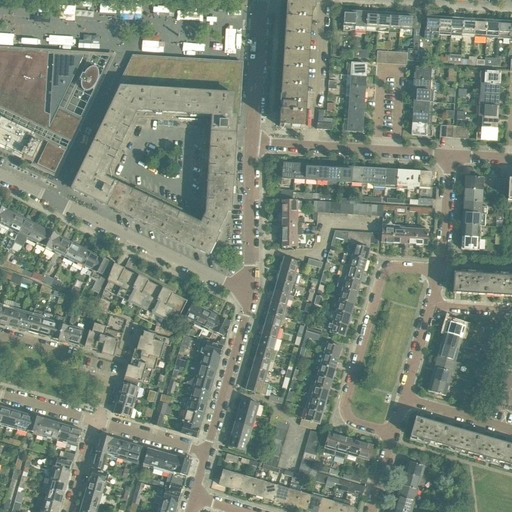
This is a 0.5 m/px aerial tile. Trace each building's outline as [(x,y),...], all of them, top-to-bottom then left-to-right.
[(280,111),(280,112),(280,113),(280,114),(281,114),(280,124),(280,125),(279,125),(279,127),(283,127),(284,125),(292,125),(291,128),(292,128),(292,127),(293,127),(293,128),(295,128),(295,127),(296,127),(296,128),(297,128),(297,127),(298,127),(298,128),(299,128),(300,128),(304,129),(305,113),(302,113),(308,10),(314,11),(315,11),(315,2),(314,2),(314,3),(309,2),(287,1),(287,2),(285,32),(282,78),(280,103),(280,105),(282,105),(281,111),(280,111)] [(350,28),(354,29),(355,12),(344,11),(344,17),(343,17),(343,21),(344,21),(343,25),(343,31),(350,32),(350,28)] [(354,29),(366,29),(367,12),(363,12),(363,13),(355,12),(354,29)] [(366,29),(377,30),(378,14),(371,13),(371,12),(367,12),(366,29)] [(377,30),(389,31),(390,13),(386,13),(386,14),(378,14),(377,30)] [(389,31),(399,32),(400,15),(393,14),(393,13),(390,13),(389,31)] [(400,15),(399,32),(404,32),(404,35),(411,36),(412,29),(411,29),(411,25),(412,25),(413,22),(411,21),(412,16),(400,15)] [(432,35),(438,35),(440,18),(427,17),(426,33),(425,33),(424,39),(432,40),(432,35)] [(438,35),(450,36),(451,19),(440,18),(438,35)] [(450,36),(462,36),(463,20),(451,19),(450,36)] [(462,36),(474,37),(475,20),(463,20),(462,36)] [(474,37),(486,38),(487,21),(475,20),(474,37)] [(486,38),(498,39),(499,22),(487,21),(486,38)] [(498,39),(510,39),(511,23),(499,22),(498,39)] [(406,61),(418,62),(419,50),(407,49),(407,53),(406,61)] [(80,121),(57,110),(81,61),(77,56),(53,54),(50,115),(44,113),(48,54),(30,53),(0,50),(0,105),(71,139),(80,121)] [(353,58),(361,58),(361,50),(354,50),(353,58)] [(361,50),(361,58),(368,59),(369,51),(361,50)] [(448,55),(448,56),(448,64),(452,64),(460,65),(461,56),(448,55)] [(444,64),(448,64),(448,56),(445,56),(445,58),(437,57),(436,63),(444,64)] [(476,66),(484,66),(484,60),(476,60),(476,58),(472,58),(472,65),(476,66)] [(484,66),(496,67),(496,59),(484,58),(484,60),(484,66)] [(236,117),(239,66),(134,59),(109,112),(72,189),(80,193),(208,255),(218,235),(216,234),(227,212),(230,212),(234,151),(236,117)] [(349,70),(349,76),(365,77),(366,65),(360,64),(357,63),(357,64),(352,64),(346,63),(346,70),(349,70)] [(82,73),(81,76),(96,84),(97,82),(97,81),(98,79),(98,78),(98,77),(99,75),(99,74),(99,73),(98,72),(98,71),(98,70),(97,69),(96,68),(95,67),(94,67),(93,67),(92,67),(91,67),(90,68),(89,68),(88,69),(87,70),(86,71),(85,73),(84,74),(82,73)] [(416,68),(415,79),(432,80),(432,76),(436,76),(436,69),(430,69),(425,69),(425,68),(422,67),(422,68),(416,68)] [(483,79),(482,83),(499,84),(500,73),(494,73),(494,72),(490,72),(486,72),(486,71),(480,71),(479,79),(483,79)] [(96,84),(81,76),(79,80),(81,80),(81,82),(81,83),(81,84),(81,86),(81,87),(81,88),(81,89),(82,90),(83,91),(84,91),(85,92),(86,92),(87,92),(88,91),(89,91),(90,90),(91,90),(92,89),(93,88),(94,87),(95,86),(96,84)] [(349,76),(348,87),(366,88),(366,84),(365,84),(365,77),(349,76)] [(413,90),(433,91),(436,92),(439,89),(439,84),(437,80),(432,80),(415,79),(415,87),(413,87),(413,90)] [(480,84),(480,94),(499,95),(500,92),(499,92),(499,84),(482,83),(482,84),(480,84)] [(348,87),(347,98),(364,99),(364,91),(365,91),(366,88),(348,87)] [(413,90),(412,94),(414,94),(414,102),(431,103),(432,103),(433,91),(413,90)] [(480,94),(479,106),(498,107),(498,99),(499,100),(499,95),(480,94)] [(347,98),(346,109),(364,110),(364,106),(363,106),(364,99),(347,98)] [(412,109),(412,113),(430,114),(431,103),(414,102),(413,109),(412,109)] [(0,120),(65,152),(71,139),(0,105),(0,120)] [(479,106),(478,117),(480,117),(498,118),(498,114),(497,114),(497,112),(498,107),(479,106)] [(346,109),(346,120),(363,121),(363,114),(364,113),(364,110),(346,109)] [(413,116),(413,124),(429,125),(430,114),(412,113),(412,116),(413,116)] [(480,117),(480,128),(496,129),(497,122),(498,122),(498,118),(480,117)] [(0,147),(13,154),(20,157),(20,158),(21,158),(22,157),(23,158),(37,165),(54,174),(65,152),(0,120),(0,147)] [(363,121),(346,120),(346,125),(342,125),(342,132),(348,132),(352,132),(352,133),(356,133),(356,132),(362,133),(363,121)] [(429,125),(413,124),(412,136),(418,136),(418,137),(421,138),(422,136),(426,136),(426,137),(432,137),(432,130),(429,130),(429,125)] [(496,129),(480,128),(479,133),(476,133),(476,140),(482,140),(486,140),(486,141),(490,141),(490,140),(496,141),(496,129)] [(289,179),(294,180),(294,164),(283,164),(283,171),(282,171),(282,173),(282,185),(289,185),(289,179)] [(294,180),(306,180),(306,165),(294,164),(294,180)] [(306,180),(317,181),(318,166),(306,165),(306,180)] [(317,181),(328,182),(329,167),(318,166),(317,181)] [(327,185),(339,186),(340,167),(329,167),(328,182),(327,185)] [(345,183),(351,183),(351,168),(340,167),(339,186),(345,186),(345,183)] [(351,183),(362,184),(363,169),(351,168),(351,183)] [(366,184),(373,185),(374,169),(363,169),(362,184),(362,186),(366,187),(366,184)] [(373,187),(384,188),(386,170),(374,169),(373,185),(373,187)] [(384,188),(396,189),(397,171),(386,170),(384,188)] [(396,189),(407,190),(408,171),(397,171),(396,189)] [(408,171),(407,190),(413,190),(413,187),(419,187),(420,172),(408,171)] [(431,173),(420,172),(419,187),(430,188),(431,173)] [(465,177),(465,189),(483,190),(483,178),(465,177)] [(496,179),(496,191),(498,191),(504,192),(504,191),(505,180),(496,179)] [(465,189),(464,202),(482,203),(483,190),(465,189)] [(282,201),(282,212),(297,212),(297,201),(282,201)] [(463,214),(485,215),(487,215),(487,207),(482,207),(482,203),(464,202),(463,214)] [(395,207),(395,211),(394,214),(406,215),(406,207),(395,207)] [(0,233),(5,236),(15,215),(14,215),(14,214),(10,212),(9,212),(6,211),(0,222),(0,233)] [(282,212),(282,224),(301,224),(304,224),(304,219),(297,219),(297,212),(282,212)] [(485,215),(463,214),(462,225),(480,226),(484,226),(485,226),(485,216),(485,215)] [(12,246),(17,236),(24,220),(21,218),(21,217),(17,215),(16,216),(15,215),(5,236),(11,239),(6,249),(9,251),(12,246)] [(17,236),(14,242),(23,247),(26,240),(34,224),(33,225),(33,223),(29,221),(28,222),(24,220),(17,236)] [(29,242),(35,245),(43,230),(40,228),(39,227),(36,225),(34,225),(34,224),(26,240),(29,242)] [(282,224),(282,236),(297,236),(301,236),(301,224),(282,224)] [(381,243),(393,244),(394,225),(382,225),(381,243)] [(393,244),(404,244),(405,226),(394,225),(393,244)] [(462,225),(462,237),(480,238),(480,226),(462,225)] [(404,244),(415,245),(416,230),(416,227),(405,226),(404,244)] [(35,245),(45,249),(53,234),(52,234),(51,233),(47,231),(46,231),(43,230),(35,245)] [(416,230),(415,245),(427,246),(428,231),(416,230)] [(337,240),(347,242),(348,232),(335,231),(333,238),(337,240)] [(45,249),(54,254),(61,239),(58,237),(58,236),(54,234),(53,235),(53,234),(45,249)] [(297,236),(282,236),(282,247),(295,247),(295,250),(312,250),(315,244),(316,235),(311,235),(301,235),(301,236),(297,236)] [(480,238),(462,237),(461,250),(479,251),(480,238)] [(58,256),(63,259),(71,244),(61,239),(54,254),(50,261),(54,263),(58,256)] [(63,259),(82,268),(90,252),(89,253),(88,251),(84,249),(83,250),(71,244),(63,259)] [(354,250),(352,256),(367,260),(370,249),(369,249),(364,247),(359,246),(353,244),(351,244),(350,248),(354,250)] [(86,275),(89,277),(98,258),(95,256),(95,255),(91,253),(90,253),(90,252),(82,268),(88,271),(86,275)] [(346,254),(343,265),(349,267),(363,271),(367,260),(352,256),(346,254)] [(89,277),(88,278),(96,282),(91,290),(98,294),(105,279),(107,275),(106,275),(103,273),(109,262),(108,261),(108,262),(105,261),(104,259),(99,257),(98,258),(89,277)] [(284,258),(281,269),(295,274),(298,262),(284,258)] [(307,265),(321,269),(322,263),(309,259),(307,265)] [(21,274),(23,270),(7,263),(5,268),(11,270),(21,274)] [(108,302),(151,324),(164,330),(162,335),(169,337),(171,334),(187,302),(176,296),(179,291),(133,268),(131,270),(126,267),(124,269),(114,264),(112,269),(107,282),(108,282),(103,293),(101,299),(96,312),(104,314),(105,314),(108,302)] [(343,265),(340,276),(346,278),(345,278),(360,282),(363,271),(349,267),(343,265)] [(281,269),(277,281),(292,285),(294,286),(295,285),(298,286),(301,275),(295,274),(281,269)] [(1,276),(11,280),(12,275),(2,271),(1,276)] [(480,295),(485,296),(487,273),(472,272),(469,272),(454,271),(452,293),(455,294),(460,294),(467,294),(466,295),(467,295),(470,295),(471,295),(472,295),(480,295)] [(31,278),(38,281),(41,282),(41,281),(43,277),(33,273),(31,278)] [(511,297),(511,274),(505,274),(503,274),(501,274),(487,273),(485,296),(491,296),(499,296),(499,297),(502,297),(504,297),(511,297)] [(12,275),(11,280),(10,282),(19,286),(20,284),(22,278),(12,275)] [(43,277),(41,281),(50,286),(53,279),(44,275),(43,277)] [(340,276),(337,287),(342,289),(357,293),(360,282),(345,278),(346,278),(340,276)] [(20,284),(30,287),(31,282),(22,278),(20,284)] [(54,278),(51,285),(59,289),(62,283),(56,281),(57,279),(54,278)] [(277,281),(274,292),(293,297),(294,297),(296,290),(293,289),(294,286),(292,285),(277,281)] [(80,290),(73,287),(70,292),(77,296),(80,290)] [(342,289),(339,299),(354,303),(357,293),(342,289)] [(274,292),(271,303),(285,307),(287,300),(291,302),(293,297),(274,292)] [(339,299),(336,310),(351,315),(354,303),(339,299)] [(18,328),(18,329),(23,312),(18,310),(19,305),(14,303),(13,309),(8,325),(12,326),(12,328),(16,329),(18,328)] [(268,314),(282,318),(285,318),(288,308),(285,307),(271,303),(268,314)] [(184,320),(193,324),(201,309),(198,307),(197,306),(193,304),(192,305),(191,304),(184,320)] [(5,324),(8,325),(13,309),(3,306),(0,316),(0,324),(4,325),(5,324)] [(193,324),(203,329),(211,313),(210,313),(209,312),(205,310),(204,311),(201,309),(193,324)] [(25,330),(28,331),(34,311),(30,310),(29,314),(23,312),(18,329),(19,329),(19,330),(24,331),(25,330)] [(38,335),(44,313),(34,310),(34,311),(28,331),(32,332),(32,333),(36,335),(38,334),(38,335)] [(65,342),(68,343),(73,326),(77,312),(73,310),(68,325),(63,323),(58,341),(64,342),(65,342)] [(336,310),(333,321),(348,325),(351,315),(336,310)] [(45,336),(48,337),(54,315),(44,313),(38,335),(39,334),(40,336),(44,337),(45,336)] [(203,329),(212,334),(220,318),(216,317),(216,316),(212,314),(211,314),(211,313),(203,329)] [(268,314),(265,324),(279,329),(282,318),(268,314)] [(52,339),(58,341),(63,323),(64,318),(54,315),(48,337),(52,338),(52,339)] [(220,318),(212,334),(217,336),(222,337),(226,338),(230,325),(229,324),(230,322),(224,320),(223,320),(220,319),(221,318),(220,318)] [(348,325),(333,321),(330,333),(344,337),(348,325)] [(448,322),(444,333),(462,338),(465,326),(448,322)] [(89,331),(85,347),(84,347),(102,352),(101,354),(114,358),(118,341),(120,342),(123,334),(106,329),(107,328),(94,324),(92,332),(89,331)] [(265,324),(262,335),(276,339),(279,329),(265,324)] [(73,326),(68,343),(72,344),(73,345),(77,346),(78,345),(78,346),(81,337),(83,329),(80,328),(73,326)] [(307,326),(306,332),(320,336),(322,331),(307,326)] [(79,345),(80,345),(85,347),(89,331),(83,329),(81,337),(78,346),(79,346),(79,345)] [(140,337),(136,349),(150,353),(149,357),(158,359),(160,360),(164,345),(170,347),(171,342),(170,340),(143,332),(143,333),(144,333),(142,337),(140,337)] [(320,336),(306,332),(304,338),(308,339),(319,342),(320,336)] [(444,333),(441,345),(458,350),(462,338),(444,333)] [(490,334),(487,345),(492,347),(496,335),(490,334)] [(273,351),(277,352),(278,352),(281,341),(276,339),(262,335),(258,346),(273,351)] [(183,336),(180,347),(184,349),(187,349),(190,338),(183,336)] [(304,338),(299,356),(303,357),(308,339),(304,338)] [(208,343),(205,343),(203,342),(200,341),(197,352),(201,354),(219,359),(220,354),(221,354),(223,350),(222,349),(222,348),(223,348),(223,347),(218,346),(208,343)] [(327,343),(323,355),(338,359),(341,347),(327,343)] [(441,345),(437,356),(455,361),(458,350),(441,345)] [(492,347),(487,345),(483,357),(489,359),(492,347)] [(255,357),(270,362),(273,363),(277,352),(273,351),(258,346),(255,357)] [(150,353),(136,349),(135,349),(130,366),(128,366),(124,378),(148,385),(152,371),(154,371),(158,359),(149,357),(150,353)] [(315,364),(320,365),(335,370),(338,359),(323,355),(319,353),(315,364)] [(201,354),(198,365),(216,370),(216,369),(217,369),(218,364),(218,363),(219,359),(201,354)] [(437,356),(434,368),(451,373),(455,361),(437,356)] [(255,357),(252,369),(267,373),(270,362),(255,357)] [(178,371),(178,372),(183,373),(187,362),(177,359),(175,366),(173,370),(178,371)] [(198,365),(195,376),(212,381),(214,377),(215,376),(216,372),(215,371),(216,370),(198,365)] [(320,365),(317,376),(332,381),(335,370),(320,365)] [(434,368),(431,379),(448,384),(451,373),(434,368)] [(252,369),(249,379),(263,384),(264,383),(267,373),(252,369)] [(165,376),(164,376),(160,375),(156,387),(161,389),(165,376)] [(195,376),(192,388),(210,393),(209,392),(209,391),(211,391),(212,387),(211,386),(212,381),(195,376)] [(312,381),(310,386),(328,392),(332,381),(317,376),(316,382),(312,381)] [(120,393),(119,394),(136,398),(140,383),(124,378),(121,387),(120,388),(119,392),(120,393)] [(249,379),(246,390),(260,394),(266,396),(267,390),(269,385),(264,383),(263,384),(249,379)] [(448,384),(431,379),(427,391),(445,396),(448,384)] [(170,381),(168,389),(174,391),(176,383),(170,381)] [(310,386),(307,397),(325,403),(328,392),(310,386)] [(192,388),(188,399),(206,404),(207,399),(208,399),(209,395),(209,394),(209,393),(210,393),(192,388)] [(146,401),(152,403),(156,393),(149,391),(146,401)] [(479,393),(473,391),(470,404),(476,405),(479,393)] [(118,400),(117,404),(133,408),(136,398),(119,394),(118,395),(117,399),(118,400)] [(270,395),(269,397),(268,401),(282,405),(283,399),(270,395)] [(308,398),(305,409),(308,409),(322,414),(325,403),(308,398)] [(188,399),(185,410),(204,415),(203,414),(204,413),(205,409),(205,408),(206,404),(188,399)] [(241,399),(238,411),(255,416),(259,404),(241,399)] [(159,403),(156,414),(163,416),(166,405),(165,404),(159,403)] [(133,408),(117,404),(116,407),(114,408),(113,412),(114,413),(114,414),(130,419),(133,408)] [(0,411),(0,425),(7,427),(11,410),(10,411),(10,409),(6,408),(5,409),(1,408),(0,411)] [(146,409),(145,412),(144,416),(151,418),(153,410),(146,409)] [(308,409),(305,421),(317,424),(319,425),(322,414),(308,409)] [(7,427),(16,430),(21,414),(18,413),(17,412),(13,410),(12,411),(11,410),(7,427)] [(184,414),(182,421),(199,426),(201,422),(202,421),(203,417),(202,416),(204,415),(185,410),(184,414)] [(273,411),(270,420),(275,422),(275,421),(278,422),(285,424),(286,422),(273,410),(273,411)] [(238,411),(235,423),(252,428),(255,416),(238,411)] [(16,430),(26,433),(31,416),(30,416),(30,415),(26,414),(25,415),(21,414),(16,430)] [(153,425),(160,428),(163,416),(156,414),(153,425)] [(26,433),(36,436),(41,419),(38,419),(37,417),(33,416),(32,417),(32,416),(31,416),(26,433)] [(36,436),(46,438),(51,422),(48,421),(47,420),(43,419),(42,420),(42,419),(41,418),(41,420),(41,419),(36,436)] [(441,449),(447,427),(442,426),(434,423),(433,423),(429,422),(425,421),(423,420),(418,419),(416,418),(409,440),(423,444),(427,445),(441,449)] [(317,424),(305,421),(301,420),(299,426),(315,430),(317,424)] [(199,426),(182,421),(179,433),(196,438),(196,437),(198,436),(199,432),(198,431),(199,426)] [(46,438),(56,441),(61,424),(61,425),(60,424),(56,423),(55,423),(51,422),(46,438)] [(278,422),(276,427),(288,430),(289,426),(285,424),(278,422)] [(252,428),(235,423),(228,447),(227,447),(245,452),(252,428)] [(56,441),(67,444),(71,428),(68,427),(67,426),(63,425),(62,426),(62,424),(61,424),(56,441)] [(276,427),(275,433),(286,436),(288,430),(276,427)] [(472,458),(478,436),(473,435),(465,432),(461,431),(460,431),(452,429),(447,427),(441,449),(455,453),(458,454),(472,458)] [(71,428),(67,444),(77,447),(82,431),(81,431),(80,430),(76,428),(75,429),(71,428)] [(310,432),(308,437),(320,440),(322,435),(310,432)] [(274,434),(273,438),(285,441),(286,436),(275,433),(274,434)] [(334,456),(335,451),(339,437),(328,433),(323,453),(334,456)] [(101,435),(96,453),(106,456),(111,439),(112,439),(101,435)] [(483,438),(478,436),(472,458),(486,462),(489,463),(503,467),(509,445),(504,444),(496,441),(497,441),(496,441),(495,441),(492,440),(491,440),(483,438)] [(308,437),(307,442),(318,446),(320,440),(308,437)] [(335,451),(334,456),(345,460),(351,440),(339,437),(335,451)] [(273,438),(271,443),(283,447),(285,441),(273,438)] [(114,440),(111,439),(106,456),(116,459),(121,441),(120,442),(119,441),(115,440),(114,440)] [(361,443),(351,440),(345,460),(356,463),(361,443)] [(122,442),(121,441),(116,459),(126,461),(131,445),(128,444),(127,443),(123,442),(122,442)] [(307,442),(305,447),(317,451),(318,446),(307,442)] [(271,443),(270,449),(281,452),(283,447),(271,443)] [(356,463),(361,464),(364,463),(364,460),(368,461),(373,446),(361,443),(356,463)] [(134,446),(131,445),(126,461),(137,464),(139,454),(141,448),(140,448),(140,447),(135,445),(134,446)] [(511,445),(509,445),(503,467),(511,469),(511,445)] [(305,447),(304,453),(315,456),(317,451),(305,447)] [(20,449),(17,459),(22,461),(25,450),(20,449)] [(142,466),(153,469),(157,453),(154,452),(153,450),(149,449),(148,450),(147,450),(142,466)] [(270,449),(268,454),(280,458),(281,452),(270,449)] [(64,453),(62,459),(73,462),(75,455),(64,452),(64,453)] [(106,456),(96,453),(92,468),(102,470),(104,465),(106,456)] [(153,469),(163,472),(168,455),(167,455),(166,454),(162,453),(161,454),(157,453),(153,469)] [(304,453),(302,458),(314,462),(315,456),(304,453)] [(239,457),(227,454),(225,460),(237,464),(239,457)] [(267,457),(267,459),(278,463),(280,458),(268,454),(267,457)] [(163,472),(169,474),(169,472),(173,474),(178,458),(177,458),(174,457),(174,456),(169,455),(168,456),(168,455),(163,472)] [(46,463),(44,467),(49,468),(68,474),(69,471),(70,470),(72,466),(71,465),(71,464),(55,459),(47,457),(46,463)] [(178,458),(173,474),(186,477),(190,461),(178,458)] [(302,458),(301,464),(312,467),(314,462),(302,458)] [(17,459),(14,470),(19,471),(22,461),(17,459)] [(267,459),(266,462),(265,465),(271,467),(277,469),(278,463),(267,459)] [(407,462),(404,474),(425,480),(428,468),(407,462)] [(301,464),(299,469),(311,472),(312,469),(312,467),(301,464)] [(431,470),(441,473),(443,468),(432,465),(431,470)] [(50,473),(49,479),(66,484),(66,483),(67,483),(68,479),(67,478),(68,474),(49,468),(47,472),(50,473)] [(311,472),(299,469),(298,475),(304,477),(309,478),(311,472)] [(315,479),(317,473),(318,470),(312,469),(311,472),(309,478),(304,477),(303,481),(311,483),(312,478),(315,479)] [(14,470),(11,479),(16,481),(19,471),(14,470)] [(90,477),(89,480),(106,485),(109,474),(92,470),(92,471),(91,471),(90,475),(90,477)] [(218,485),(230,488),(234,474),(223,471),(221,476),(220,478),(218,485)] [(169,472),(169,474),(164,488),(181,493),(186,477),(173,474),(169,472)] [(314,481),(325,484),(327,476),(317,473),(315,479),(314,481)] [(230,488),(241,491),(245,477),(234,474),(230,488)] [(352,476),(351,480),(365,484),(365,485),(366,484),(365,483),(367,479),(367,478),(352,474),(352,476)] [(400,485),(418,490),(419,486),(423,487),(425,480),(404,474),(400,485)] [(333,482),(337,483),(338,479),(327,476),(325,484),(324,486),(331,488),(333,482)] [(241,491),(252,494),(256,480),(245,477),(241,491)] [(10,483),(8,489),(13,491),(15,485),(16,481),(11,479),(10,483)] [(43,488),(46,489),(63,494),(64,491),(65,490),(66,486),(65,485),(66,484),(49,479),(47,485),(44,484),(43,488)] [(340,490),(347,492),(348,489),(350,483),(338,479),(337,483),(342,485),(340,490)] [(448,479),(446,486),(456,489),(458,482),(448,479)] [(87,489),(86,490),(103,494),(106,485),(89,480),(88,484),(87,484),(86,488),(87,489)] [(252,494),(263,498),(267,483),(256,480),(252,494)] [(137,483),(134,493),(141,494),(143,484),(137,483)] [(263,498),(274,501),(278,486),(267,483),(263,498)] [(348,489),(354,491),(362,493),(363,494),(363,493),(364,488),(365,487),(364,487),(350,483),(348,489)] [(289,490),(285,504),(296,507),(300,493),(299,493),(301,487),(290,484),(289,490)] [(400,485),(397,497),(414,502),(418,490),(400,485)] [(274,501),(285,504),(289,490),(278,486),(274,501)] [(456,489),(446,486),(444,491),(450,493),(448,499),(452,500),(456,489)] [(157,488),(153,499),(154,499),(177,505),(178,502),(179,501),(180,497),(180,496),(180,495),(163,490),(157,488)] [(8,489),(5,499),(11,501),(13,491),(8,489)] [(45,492),(43,499),(61,504),(60,503),(61,503),(62,499),(62,498),(63,494),(46,489),(45,492)] [(85,497),(84,500),(100,505),(103,494),(86,490),(86,491),(85,491),(84,495),(85,497)] [(17,492),(14,502),(19,503),(21,504),(24,494),(17,492)] [(131,503),(137,505),(138,505),(141,494),(134,493),(132,500),(131,503)] [(296,507),(306,510),(310,496),(300,493),(296,507)] [(306,510),(312,511),(316,511),(321,496),(311,493),(310,496),(306,510)] [(316,511),(328,511),(332,502),(325,500),(325,497),(321,496),(316,511)] [(397,497),(394,509),(405,511),(411,511),(414,502),(397,497)] [(328,511),(341,511),(345,501),(334,498),(333,502),(332,502),(328,511)] [(5,499),(2,510),(8,511),(11,501),(5,499)] [(43,499),(40,509),(49,511),(57,511),(58,511),(59,510),(60,506),(60,505),(61,504),(43,499)] [(154,499),(153,503),(159,505),(158,510),(163,511),(175,511),(177,510),(176,509),(177,505),(154,499)] [(81,509),(80,510),(87,511),(97,511),(100,505),(84,500),(83,504),(82,504),(80,508),(81,509)] [(345,501),(341,511),(353,511),(355,509),(349,507),(351,502),(345,501)] [(14,502),(11,511),(17,511),(19,503),(14,502)] [(128,511),(135,511),(137,505),(131,503),(128,511)]
